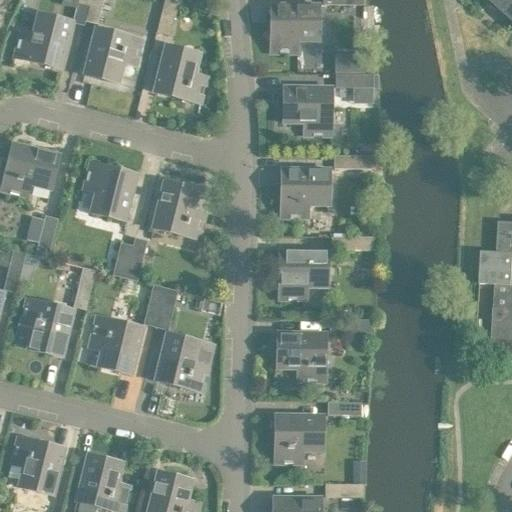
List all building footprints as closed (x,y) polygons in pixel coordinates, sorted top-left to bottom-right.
[(63,0),(62,6),(75,9),(77,4),(77,0),(63,0)] [(89,0),(88,7),(84,21),(97,24),(103,0),(89,0)] [(164,0),(158,24),(170,27),(176,2),(166,0),(164,0)] [(511,0),(489,0),(504,13),(511,3),(511,0)] [(270,53),(297,54),(297,41),(318,41),(318,6),(270,5),(270,53)] [(13,58),(60,69),(71,23),(37,14),(32,34),(20,31),(13,58)] [(83,75),(118,84),(123,63),(135,66),(141,40),(94,29),(83,75)] [(153,93),(200,104),(206,78),(194,75),(199,55),(165,46),(153,93)] [(335,88),(372,88),(372,75),(335,75),(335,88)] [(282,123),(303,124),(303,136),(330,137),(331,89),(283,88),(282,123)] [(1,191),(27,197),(30,185),(50,190),(58,155),(12,145),(1,191)] [(333,170),(374,170),(374,157),(333,156),(333,170)] [(83,190),(95,193),(90,213),(124,221),(135,175),(89,163),(83,190)] [(280,218),(307,218),(307,206),(328,206),(329,171),(281,170),(280,218)] [(152,229),(198,240),(205,214),(192,211),(198,191),(163,182),(152,229)] [(34,257),(47,260),(56,219),(44,216),(34,257)] [(494,285),(493,308),(490,355),(511,356),(511,222),(498,222),(496,253),(481,252),(479,284),(494,285)] [(132,246),(124,279),(136,282),(146,242),(134,238),(132,246)] [(331,251),(373,252),(373,239),(331,238),(331,251)] [(112,276),(124,279),(132,246),(120,243),(112,276)] [(0,250),(0,264),(7,267),(10,253),(0,250)] [(2,290),(15,293),(24,254),(12,251),(2,290)] [(278,300),(305,300),(305,288),(326,288),(327,253),(279,252),(278,300)] [(73,308),(85,311),(95,271),(82,268),(73,308)] [(143,325),(155,328),(165,289),(152,286),(143,325)] [(165,289),(155,328),(167,331),(177,292),(165,289)] [(19,326),(32,329),(27,349),(61,358),(73,311),(26,300),(19,326)] [(89,343),(101,347),(96,367),(131,375),(142,328),(96,317),(89,343)] [(328,334),(370,334),(370,322),(329,321),(328,334)] [(166,334),(154,381),(201,392),(208,366),(207,366),(212,346),(200,343),(200,342),(166,334)] [(276,369),(297,369),(297,382),(324,382),(324,334),(277,334),(276,369)] [(327,416),(360,417),(360,403),(327,403),(327,416)] [(274,464),(301,464),(301,452),(322,452),(322,417),(274,416),(274,464)] [(10,464),(23,467),(18,487),(52,496),(64,450),(17,438),(10,464)] [(121,464),(87,455),(75,502),(116,511),(122,511),(129,487),(116,484),(121,464)] [(352,462),(352,472),(364,472),(364,462),(352,462)] [(147,511),(196,511),(198,505),(186,502),(191,481),(157,473),(147,511)] [(324,498),(362,498),(362,486),(324,485),(324,498)] [(272,511),(319,511),(320,499),(272,499),(272,511)]
